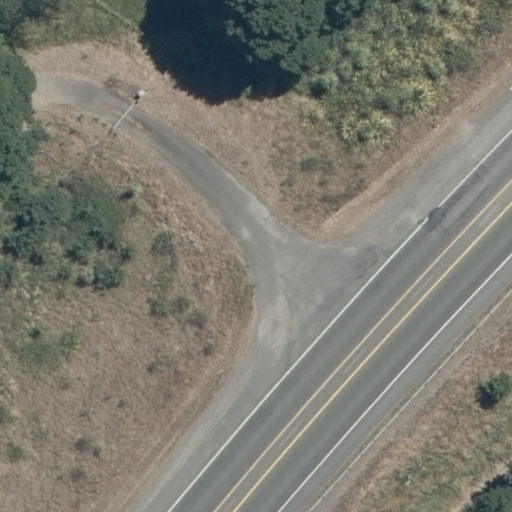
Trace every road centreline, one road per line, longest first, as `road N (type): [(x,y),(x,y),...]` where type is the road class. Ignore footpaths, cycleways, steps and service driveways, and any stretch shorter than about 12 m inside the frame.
road 1 (trunk): [(206,511),(383,316)]
road 2 (trunk): [(383,316),(511,161)]
road 3 (trunk): [(511,220),(383,316)]
